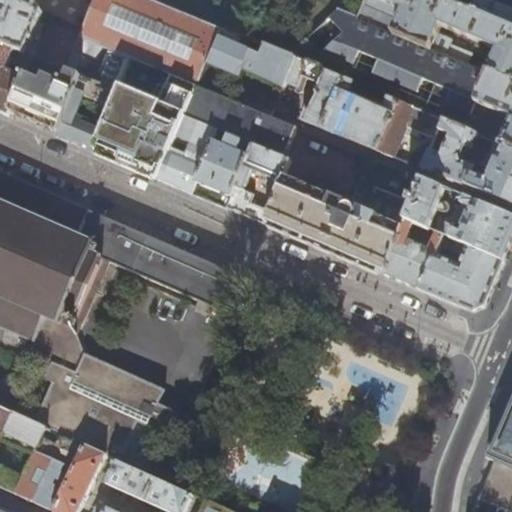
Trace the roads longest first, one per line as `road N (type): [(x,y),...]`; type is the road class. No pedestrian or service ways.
road 1 (residential): [(0,135),(498,353)]
road 2 (residential): [(498,353),(446,474),(441,511)]
